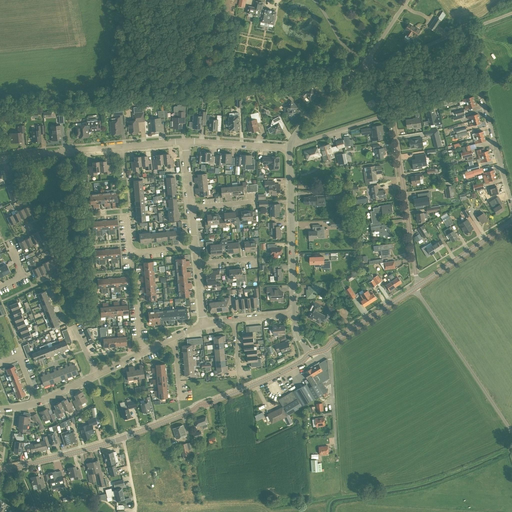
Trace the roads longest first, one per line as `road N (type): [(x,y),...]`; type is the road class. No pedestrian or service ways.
road 1 (tertiary): [(0,471),(123,438),(309,353)]
road 2 (track): [(201,89),(0,110)]
road 3 (residential): [(417,286),(391,112)]
road 4 (residential): [(294,314),(288,147)]
road 5 (unclassified): [(362,66),(511,12)]
road 6 (track): [(356,72),(201,89)]
road 7 (tertiary): [(309,353),(417,286)]
road 8 (residential): [(511,203),(471,87)]
road 9 (residential): [(0,160),(121,147)]
